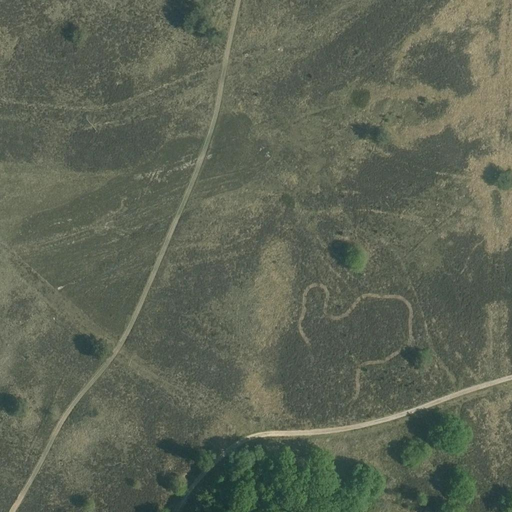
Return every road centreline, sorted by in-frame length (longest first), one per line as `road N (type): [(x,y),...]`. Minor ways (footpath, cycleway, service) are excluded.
road 1 (unknown): [(12,511),(64,416),(138,310),(211,133),(239,0)]
road 2 (track): [(175,511),(200,476),(243,441),(372,423),(511,378)]
